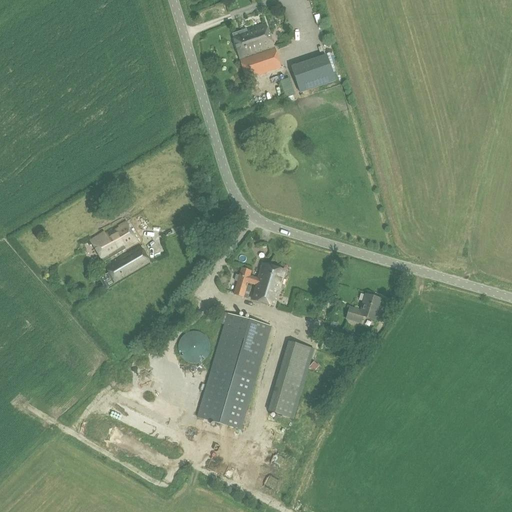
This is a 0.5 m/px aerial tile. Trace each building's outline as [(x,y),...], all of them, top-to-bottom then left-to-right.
[(232,34),(246,78),(280,68),(273,48),(266,23),(232,34)] [(334,80),(326,57),(291,69),(299,92),(334,80)] [(90,241),(103,262),(137,242),(127,224),(106,236),(104,232),(90,241)] [(104,267),(116,284),(151,264),(140,246),(104,267)] [(43,282),(54,274),(46,262),(34,270),(43,282)] [(250,276),(248,283),(256,285),(252,300),(274,307),(285,271),(262,264),(258,278),(250,276)] [(244,297),(248,283),(250,276),(251,271),(242,268),(239,276),(236,275),(235,280),(238,281),(234,295),(244,297)] [(346,319),(360,323),(362,317),(377,321),(379,313),(377,313),(381,300),(365,295),(361,311),(349,308),(346,319)] [(197,418),(241,431),(270,327),(228,314),(212,366),(197,418)] [(287,346),(269,412),(292,419),(311,353),(287,346)] [(141,360),(139,370),(149,371),(151,362),(141,360)] [(261,462),(266,450),(256,447),(252,459),(261,462)] [(287,485),(266,476),(261,487),(283,496),(287,485)]
